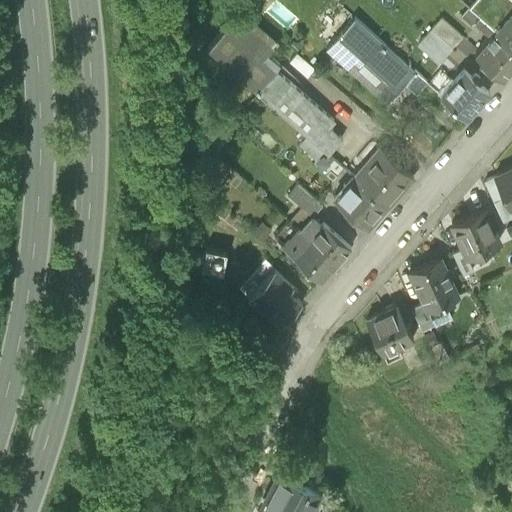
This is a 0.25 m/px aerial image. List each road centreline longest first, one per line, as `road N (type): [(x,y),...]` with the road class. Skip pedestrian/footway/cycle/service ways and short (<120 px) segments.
road 1 (primary): [(20,511),(64,363),(84,252),(90,159),(82,0)]
road 2 (residential): [(511,100),(314,328),(224,511)]
road 3 (primary): [(30,0),(37,56),(33,245),(0,409)]
